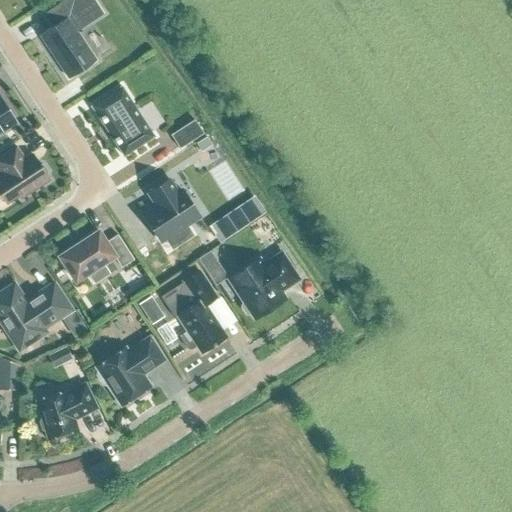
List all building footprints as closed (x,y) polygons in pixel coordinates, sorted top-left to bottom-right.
[(66,17),(39,35),(68,79),(95,61),(66,17)] [(121,87),(92,107),(123,156),(153,136),(121,87)] [(0,130),(14,121),(0,100),(0,130)] [(193,120),(170,135),(178,148),(202,133),(193,120)] [(201,152),(211,145),(205,136),(195,143),(201,152)] [(21,198),(48,180),(45,176),(46,172),(42,165),(38,164),(31,154),(24,159),(15,146),(0,156),(0,194),(6,203),(19,195),(21,198)] [(157,207),(143,216),(160,242),(164,239),(171,249),(191,236),(185,226),(199,216),(182,190),(176,193),(167,180),(148,194),(157,207)] [(275,215),(263,221),(271,235),(282,228),(275,215)] [(97,231),(58,257),(74,282),(87,273),(93,284),(108,274),(102,264),(113,256),(120,268),(133,260),(116,235),(105,242),(97,231)] [(220,264),(210,250),(197,258),(206,273),(220,264)] [(253,318),(284,298),(279,291),(298,279),(281,253),(262,265),(258,259),(228,279),(243,302),(241,306),(246,314),(251,314),(253,318)] [(216,298),(198,271),(182,281),(183,282),(160,297),(174,318),(177,316),(187,331),(179,337),(187,348),(190,349),(196,345),(201,353),(225,337),(204,306),(216,298)] [(13,286),(0,294),(0,319),(19,348),(43,332),(41,328),(69,310),(53,285),(24,304),(13,286)] [(164,316),(150,295),(137,304),(151,325),(164,316)] [(164,360),(149,337),(127,351),(125,348),(95,367),(97,371),(96,375),(102,384),(106,385),(120,406),(150,386),(142,374),(164,360)] [(0,357),(0,388),(17,389),(18,365),(0,357)] [(96,408),(84,384),(65,393),(64,391),(36,400),(41,418),(39,422),(41,430),(45,432),(47,438),(76,430),(73,420),(74,417),(81,413),(82,415),(96,408)]
